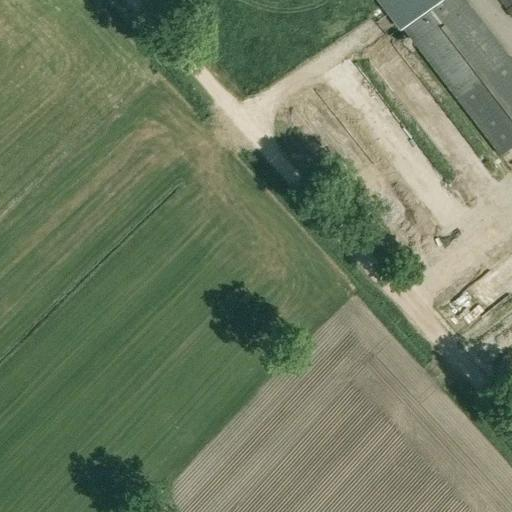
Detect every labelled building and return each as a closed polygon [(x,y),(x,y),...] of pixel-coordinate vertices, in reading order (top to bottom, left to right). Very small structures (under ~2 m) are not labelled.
[(381,0),(402,27),(404,26),(419,15),(415,10),(427,0),(381,0)] [(427,0),(415,10),(419,15),(404,26),(502,154),(511,146),(511,60),(466,0),(427,0)] [(511,0),(500,0),(511,14),(511,0)] [(423,121),(447,99),(394,43),(371,65),(423,121)] [(393,108),(374,123),(383,134),(401,118),(393,108)] [(462,336),(475,326),(460,306),(447,316),(462,336)]
